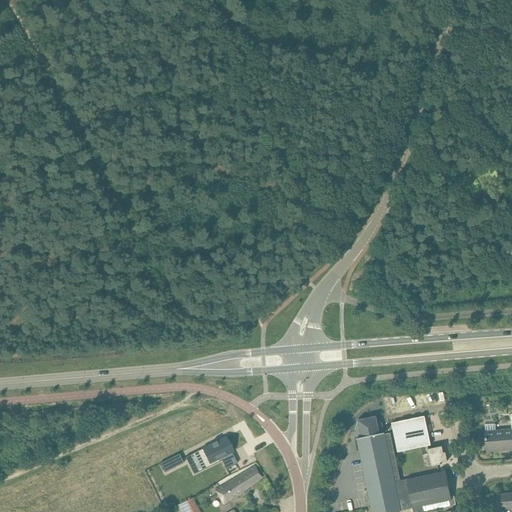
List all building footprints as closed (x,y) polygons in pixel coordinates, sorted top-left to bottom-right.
[(511,413),(511,414),(511,430),(485,432),(486,438),(485,438),(485,440),(486,440),(487,451),(511,449),(511,413)] [(384,432),(382,424),(376,417),(377,417),(376,415),(358,420),(358,421),(359,421),(356,430),(358,439),(357,438),(357,439),(372,511),(393,511),(401,510),(395,482),(401,480),(391,433),(385,433),(385,432),(384,432)] [(429,454),(432,467),(441,465),(441,462),(448,461),(446,452),(444,452),(442,446),(429,449),(428,446),(431,445),(425,416),(392,423),(398,452),(421,447),(423,455),(429,454)] [(438,432),(438,442),(451,442),(450,431),(438,432)] [(200,450),(185,457),(185,458),(193,454),(202,470),(220,461),(219,459),(232,452),(233,451),(226,437),(217,442),(216,441),(215,441),(212,443),(211,443),(211,444),(200,450)] [(179,454),(160,463),(164,472),(184,463),(179,454)] [(255,466),(251,468),(224,484),(227,489),(218,494),(224,503),(243,492),(242,491),(262,477),(255,466)] [(406,479),(411,499),(413,508),(423,506),(452,500),(446,471),(406,479)] [(177,502),(199,490),(191,477),(169,488),(177,502)] [(511,511),(511,493),(496,495),(497,511),(511,511)] [(192,511),(188,500),(177,505),(179,511),(192,511)]
